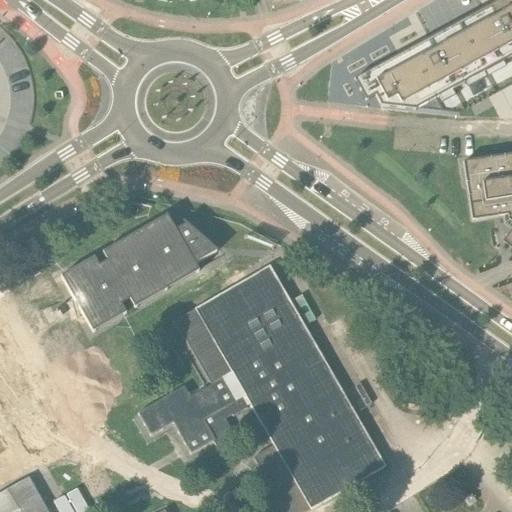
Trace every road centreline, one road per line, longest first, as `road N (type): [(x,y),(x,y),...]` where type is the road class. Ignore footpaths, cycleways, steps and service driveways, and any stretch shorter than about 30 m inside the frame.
road 1 (secondary): [(202,148),(511,358)]
road 2 (secondary): [(511,331),(224,120)]
road 3 (tertiary): [(226,91),(393,0)]
road 4 (residential): [(0,224),(140,142)]
road 5 (tertiary): [(354,0),(212,66)]
road 6 (residential): [(125,118),(0,194)]
road 7 (secondary): [(14,0),(126,85)]
road 8 (residential): [(388,121),(511,127)]
